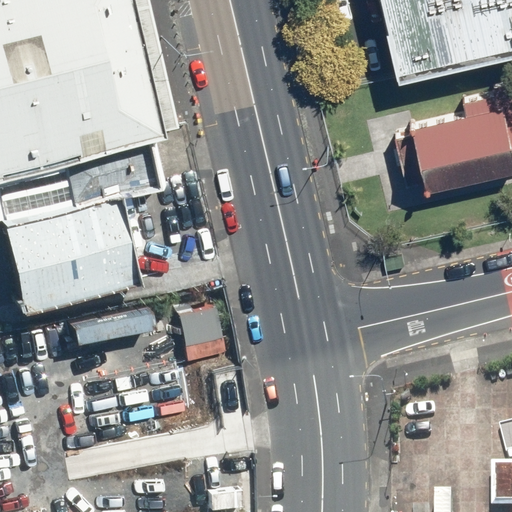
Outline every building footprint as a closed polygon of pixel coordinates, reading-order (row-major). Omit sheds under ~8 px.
[(0,0),(0,162),(155,128),(125,0),(0,0)] [(511,0),(382,0),(400,74),(511,48),(511,0)] [(511,95),(403,124),(420,187),(511,163),(511,95)] [(130,276),(110,189),(0,213),(0,262),(9,304),(130,276)] [(511,467),(496,468),(496,503),(511,502),(511,467)] [(8,511),(0,476),(0,511),(8,511)]
